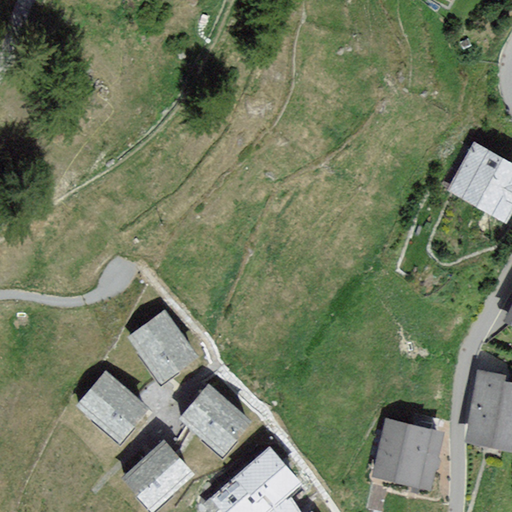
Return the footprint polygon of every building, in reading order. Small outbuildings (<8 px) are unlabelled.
[(511,161),(474,140),(446,190),(505,223),(511,210),(511,161)] [(511,298),(502,319),(511,324),(511,298)] [(197,364),(164,310),(127,332),(161,386),(197,364)] [(511,375),(477,370),(465,446),(511,453),(511,375)] [(106,372),(75,405),(118,444),(148,411),(106,372)] [(179,415),(221,456),(251,425),(209,384),(179,415)] [(375,482),(429,493),(442,431),(388,420),(375,482)] [(120,478),(150,511),(153,511),(194,476),(162,440),(120,478)] [(270,447),(204,500),(213,511),(312,511),(312,510),(309,511),(302,511),(293,497),(305,487),(270,447)]
